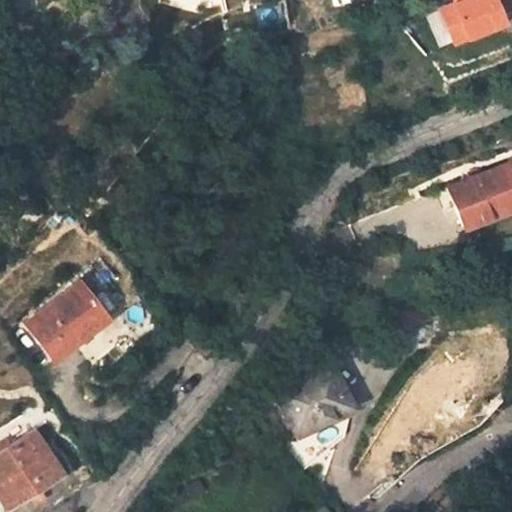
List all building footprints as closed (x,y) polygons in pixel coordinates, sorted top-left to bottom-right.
[(504,0),(449,0),(450,1),(438,4),(448,42),(511,27),(504,0)] [(450,189),(464,227),(511,207),(511,171),(510,167),(450,189)] [(107,316),(79,282),(27,324),(55,359),(107,316)] [(472,403),(499,386),(488,369),(461,387),(472,403)] [(271,395),(287,433),(342,409),(326,371),(271,395)] [(62,476),(40,434),(0,455),(0,500),(3,507),(23,498),(26,504),(50,490),(47,484),(62,476)]
